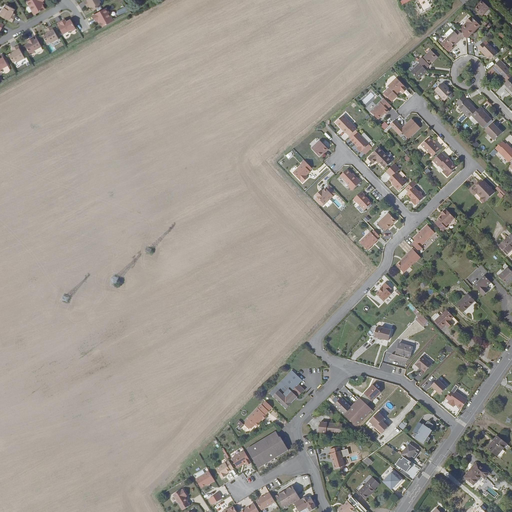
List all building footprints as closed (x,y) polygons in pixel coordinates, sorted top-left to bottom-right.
[(43,4),(42,1),(43,0),(29,0),(27,1),(34,14),(45,8),(43,4)] [(94,11),(101,6),(100,3),(101,2),(100,0),(86,0),(84,1),(88,7),(89,6),(91,5),(92,7),(94,11)] [(426,0),(419,0),(415,3),(421,13),(431,8),(426,0)] [(477,6),(474,10),(482,17),(489,8),(481,1),(478,4),(480,5),(478,7),(477,6)] [(15,16),(14,15),(12,14),(13,12),(15,9),(7,5),(5,8),(4,7),(0,13),(0,14),(12,22),(15,16)] [(100,22),(103,27),(114,21),(106,8),(93,15),(96,21),(98,20),(100,23),(100,22)] [(462,28),(459,32),(464,36),(466,39),(473,32),(472,32),(479,25),(472,18),(472,17),(472,18),(471,17),(466,21),(467,22),(462,27),(462,28)] [(64,21),(63,20),(57,23),(64,35),(71,31),(72,31),(76,29),(71,20),(67,22),(66,20),(64,21)] [(48,33),(46,34),(43,36),(47,44),(50,42),(51,43),(59,39),(52,26),(46,30),(47,31),(48,33)] [(449,37),(454,32),(454,31),(452,28),(446,34),(449,37)] [(459,32),(458,30),(455,33),(454,32),(449,37),(441,44),(448,52),(453,48),(452,46),(455,44),(460,38),(461,39),(464,36),(459,32)] [(36,35),(29,39),(30,40),(28,42),(29,43),(25,45),(30,55),(35,52),(34,51),(42,47),(36,35)] [(481,50),(488,57),(491,60),(498,54),(485,41),(477,48),(480,51),(481,50)] [(12,49),(13,50),(14,52),(12,53),(9,55),(13,63),(16,61),(17,62),(25,58),(18,45),(12,49)] [(419,61),(418,62),(419,64),(425,70),(429,66),(428,65),(431,62),(437,56),(431,51),(423,59),(422,58),(419,61)] [(2,54),(0,55),(0,71),(1,71),(1,70),(8,66),(2,54)] [(511,77),(511,76),(511,75),(510,73),(511,72),(500,61),(488,72),(491,75),(495,71),(504,79),(505,78),(507,81),(511,77)] [(425,70),(419,64),(411,72),(419,80),(427,71),(425,70)] [(394,97),(396,95),(400,91),(403,94),(407,90),(396,79),(387,87),(389,88),(383,94),(392,102),(395,99),(394,97)] [(443,83),(435,91),(445,101),(452,94),(445,87),(446,86),(443,83)] [(463,96),(456,103),(460,107),(459,108),(469,119),(472,116),(477,111),(463,96)] [(391,106),(384,99),(370,112),(377,119),(379,119),(381,117),(381,115),(384,113),(385,114),(386,115),(389,112),(387,110),(391,106)] [(477,111),(472,116),(483,128),(492,120),(483,111),(484,110),(481,107),(477,111)] [(346,133),(350,137),(357,130),(343,116),(336,123),(341,129),(341,128),(343,130),(342,130),(345,134),(346,133)] [(390,125),(392,127),(400,136),(402,133),(408,139),(420,128),(412,119),(403,128),(395,120),(390,125)] [(382,130),(388,125),(385,122),(379,127),(382,130)] [(502,133),(492,123),(485,131),(494,141),(502,133)] [(368,144),(363,139),(358,133),(350,140),(358,147),(356,149),(360,153),(361,152),(362,152),(369,145),(368,144)] [(434,144),(432,142),(429,138),(421,145),(432,157),(440,150),(434,144)] [(324,152),(325,153),(328,150),(320,141),(311,149),(319,157),(322,154),(324,152)] [(505,145),(503,142),(496,149),(509,162),(511,159),(511,149),(506,144),(505,145)] [(379,148),(371,155),(372,155),(368,159),(373,164),(377,160),(385,169),(392,162),(379,148)] [(446,159),(441,153),(433,161),(439,167),(439,166),(444,171),(443,172),(443,174),(446,177),(448,177),(452,173),(452,171),(456,168),(451,164),(450,162),(451,162),(447,158),(446,159)] [(312,169),(304,161),(301,164),(302,165),(293,173),(303,184),(308,178),(306,176),(307,175),(310,172),(309,172),(312,169)] [(394,164),(386,172),(391,178),(389,180),(393,184),(395,186),(394,187),(399,191),(407,183),(397,172),(400,170),(394,164)] [(357,180),(352,175),(347,170),(340,176),(350,186),(349,187),(352,191),(361,182),(357,179),(357,180)] [(413,181),(405,189),(408,192),(406,194),(412,200),(413,201),(411,202),(415,206),(416,205),(417,205),(424,198),(422,196),(422,194),(420,192),(418,192),(414,187),(417,185),(413,181)] [(481,199),(485,202),(495,193),(483,181),(479,184),(478,183),(477,183),(476,185),(475,186),(477,187),(473,190),(476,194),(477,193),(482,198),(481,199)] [(333,196),(336,193),(329,186),(326,189),(333,196)] [(498,195),(501,199),(507,193),(499,186),(496,189),(500,193),(498,195)] [(333,196),(326,189),(326,188),(323,192),(321,193),(320,192),(316,196),(317,197),(325,205),(333,196)] [(362,192),(353,200),(357,203),(365,211),(372,204),(367,199),(365,196),(362,192)] [(445,209),(442,213),(443,214),(441,216),(438,219),(439,220),(435,224),(443,232),(446,228),(445,227),(455,218),(447,210),(446,211),(445,209)] [(389,213),(378,224),(385,231),(388,229),(389,230),(392,227),(391,226),(396,221),(389,213)] [(415,241),(412,244),(420,252),(423,249),(421,247),(435,233),(427,225),(413,239),(415,241)] [(377,239),(379,236),(374,231),(371,233),(370,232),(360,242),(367,250),(378,240),(377,239)] [(511,234),(499,246),(507,254),(511,250),(511,234)] [(415,263),(421,258),(412,249),(407,255),(408,255),(403,260),(403,261),(401,263),(400,262),(397,266),(404,273),(414,263),(415,263)] [(511,272),(508,268),(499,277),(507,286),(511,281),(511,280),(511,279),(511,272)] [(484,277),(474,286),(484,296),(488,291),(486,288),(490,283),(484,277)] [(382,288),(381,289),(376,295),(384,302),(391,294),(389,292),(392,289),(385,283),(382,287),(382,288)] [(468,294),(456,306),(463,313),(475,301),(468,294)] [(433,319),(435,321),(442,329),(446,325),(449,328),(453,324),(455,326),(459,323),(447,310),(441,316),(438,314),(433,319)] [(416,321),(421,325),(426,320),(421,315),(416,321)] [(442,329),(435,321),(434,323),(441,330),(442,329)] [(380,329),(377,328),(374,338),(378,339),(381,340),(382,339),(389,341),(392,331),(381,328),(380,329)] [(400,362),(402,362),(405,363),(409,359),(409,358),(410,358),(413,347),(400,343),(399,344),(399,345),(396,356),(392,355),(391,356),(389,357),(389,358),(400,362)] [(420,368),(421,369),(425,373),(432,364),(423,356),(415,365),(419,369),(420,368)] [(297,397),(298,398),(305,391),(300,385),(304,381),(293,371),(271,394),(287,410),(296,401),(295,400),(297,397)] [(438,380),(432,386),(440,395),(447,388),(438,380)] [(347,396),(350,392),(344,386),(341,390),(347,396)] [(373,403),(382,395),(374,386),(365,395),(373,403)] [(462,408),(468,401),(456,392),(454,394),(452,392),(446,399),(450,401),(448,403),(454,407),(455,405),(457,405),(458,405),(458,407),(461,408),(462,408)] [(361,399),(359,401),(352,409),(342,399),(335,406),(357,428),(373,411),(361,399)] [(253,430),(256,427),(260,423),(262,421),(263,420),(262,420),(266,416),(259,409),(255,413),(255,412),(245,423),(246,424),(242,427),(243,428),(241,430),(246,434),(247,433),(248,434),(252,430),(253,431),(253,430)] [(389,428),(384,424),(383,422),(385,419),(379,413),(370,422),(376,428),(374,431),(381,437),(389,428)] [(431,439),(433,436),(431,435),(432,433),(431,432),(435,426),(429,422),(426,426),(425,425),(419,434),(417,432),(413,437),(424,444),(426,442),(428,444),(431,439)] [(320,433),(335,435),(340,435),(342,435),(343,426),(321,423),(320,433)] [(259,469),(289,451),(281,438),(280,438),(276,433),(247,450),(259,469)] [(499,457),(509,445),(498,437),(489,449),(499,457)] [(511,448),(509,445),(499,457),(502,459),(511,448)] [(417,450),(415,449),(411,446),(410,447),(409,446),(402,456),(410,461),(412,458),(416,453),(417,454),(419,452),(417,450)] [(342,457),(341,452),(340,448),(331,451),(332,455),(331,455),(332,460),(333,460),(334,463),(336,470),(345,467),(342,457)] [(250,461),(245,452),(242,454),(241,454),(232,459),(238,469),(242,467),(241,466),(250,461)] [(234,469),(229,462),(226,465),(226,464),(216,470),(221,478),(222,479),(226,477),(225,475),(231,472),(230,472),(234,469)] [(483,483),(491,474),(478,463),(466,478),(475,486),(479,481),(481,483),(483,483)] [(386,480),(384,484),(391,491),(394,488),(396,490),(404,482),(393,471),(385,479),(386,480)] [(215,482),(209,472),(196,480),(201,489),(207,486),(209,484),(210,485),(215,482)] [(365,500),(369,496),(375,491),(380,485),(373,478),(358,493),(365,500)] [(300,500),(293,487),(287,491),(288,492),(283,495),(282,494),(276,497),(284,510),(294,503),(299,500),(300,500)] [(183,511),(190,507),(188,503),(188,502),(186,498),(184,497),(186,495),(183,491),(182,492),(181,491),(173,496),(183,511)] [(209,500),(213,506),(222,500),(219,494),(209,500)] [(275,503),(270,494),(267,496),(263,498),(260,500),(256,502),(262,511),(275,503)] [(309,511),(311,511),(316,509),(314,505),(313,502),(310,503),(308,501),(307,499),(305,499),(300,502),(295,505),(297,509),(299,508),(300,511),(301,511),(306,509),(308,510),(309,511)] [(339,511),(352,511),(355,510),(348,503),(344,507),(339,511)]
